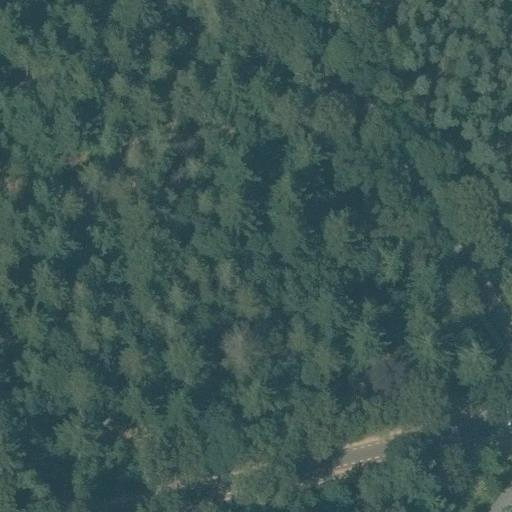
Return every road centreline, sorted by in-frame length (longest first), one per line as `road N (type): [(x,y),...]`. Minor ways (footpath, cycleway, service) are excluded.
road 1 (secondary): [(511,334),(285,0)]
road 2 (tertiary): [(127,511),(511,418)]
